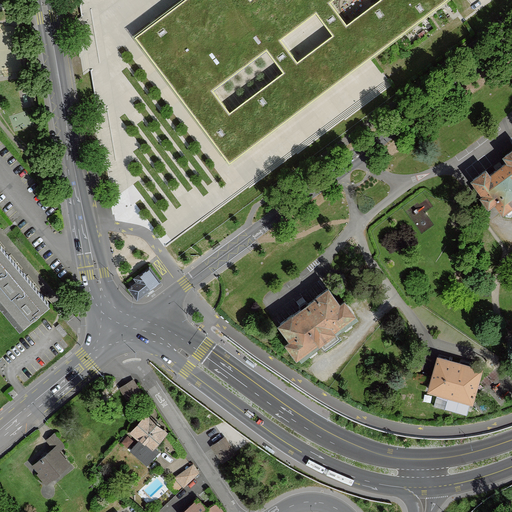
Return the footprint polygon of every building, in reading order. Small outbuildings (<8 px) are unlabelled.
[(184,0),(136,36),(189,107),(231,163),(372,57),(448,0),(184,0)] [(511,144),(500,153),(504,159),(489,170),(485,165),(469,177),(480,191),(477,193),(487,206),(493,202),(505,217),(511,211),(511,144)] [(0,304),(23,331),(53,306),(0,243),(0,304)] [(161,283),(150,267),(133,279),(135,284),(129,288),(138,300),(161,283)] [(360,317),(347,301),(342,304),(331,289),(280,327),(291,342),(287,345),(299,362),(360,317)] [(484,366),(438,353),(429,390),(439,393),(435,405),(468,413),(472,401),(475,402),(484,366)] [(134,380),(121,389),(131,403),(146,395),(134,380)] [(171,432),(149,413),(123,444),(150,466),(161,452),(158,449),(171,432)] [(54,450),(33,466),(49,485),(74,465),(63,451),(68,448),(57,434),(47,442),(54,450)] [(226,434),(213,443),(225,461),(238,452),(226,434)] [(203,474),(195,465),(171,485),(179,494),(203,474)] [(207,511),(210,510),(199,499),(186,511),(207,511)]
